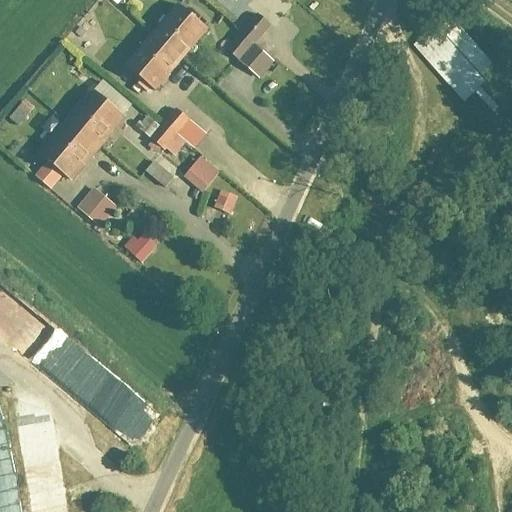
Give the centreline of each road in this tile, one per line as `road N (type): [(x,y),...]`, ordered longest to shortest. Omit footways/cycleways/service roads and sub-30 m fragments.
road 1 (residential): [(148,511),(379,0)]
road 2 (track): [(378,4),(400,44),(403,145)]
